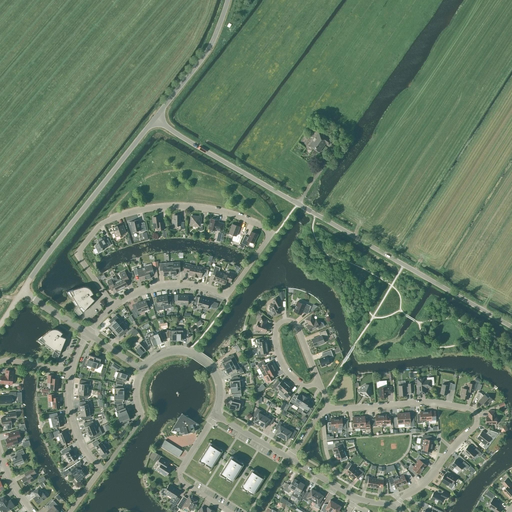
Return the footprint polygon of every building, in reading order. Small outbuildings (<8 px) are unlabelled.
[(309,145),(319,152),(326,143),(329,145),(331,141),(319,132),(309,145)] [(173,221),(173,226),(180,226),(180,229),(184,229),(184,222),(181,222),(181,215),(174,215),(174,221),(173,221)] [(160,224),(159,216),(152,217),(154,228),(157,227),(158,230),(164,229),(163,223),(160,224)] [(200,223),(201,217),(191,216),(190,225),(200,226),(199,230),(202,231),(203,224),(200,223)] [(209,229),(216,231),(216,230),(222,231),(223,224),(218,222),(218,220),(211,219),(209,229)] [(141,232),(146,230),(144,222),(139,223),(138,220),(139,220),(138,220),(128,222),(131,222),(133,232),(132,232),(137,231),(137,232),(138,231),(140,231),(141,232)] [(235,236),(233,240),(238,242),(241,235),(237,234),(240,227),(232,224),(229,234),(235,236)] [(113,238),(123,234),(123,233),(126,232),(123,225),(118,227),(117,226),(112,228),(114,233),(112,234),(113,238)] [(254,243),(258,235),(251,231),(248,238),(245,236),(241,243),(248,246),(250,242),(254,243)] [(99,243),(95,246),(99,252),(103,250),(102,248),(108,245),(108,246),(111,245),(108,238),(105,240),(104,237),(99,239),(100,241),(98,241),(99,243)] [(164,276),(170,275),(169,262),(165,263),(159,263),(160,270),(163,269),(164,276)] [(169,262),(170,275),(176,275),(176,269),(180,268),(180,262),(173,262),(169,262)] [(145,267),(142,268),(145,280),(151,278),(149,272),(153,270),(151,263),(144,265),(145,267)] [(189,275),(195,276),(197,266),(191,265),(191,264),(185,263),(184,272),(187,272),(189,272),(189,275)] [(203,267),(197,266),(195,276),(198,277),(201,277),(202,274),(204,275),(207,276),(208,268),(203,267)] [(219,282),(222,273),(219,271),(220,268),(215,266),(212,274),(215,275),(213,280),(219,282)] [(140,281),(145,280),(142,268),(137,270),(136,268),(133,268),(135,275),(138,275),(140,281)] [(118,280),(122,289),(128,286),(125,280),(128,278),(124,271),(118,274),(121,278),(118,280)] [(226,274),(222,273),(219,282),(225,285),(227,280),(231,281),(234,273),(227,271),(226,274)] [(122,289),(118,280),(116,277),(113,278),(112,277),(106,280),(112,290),(115,288),(117,291),(122,289)] [(94,295),(92,291),(90,289),(89,288),(87,287),(84,286),(82,287),(66,292),(68,291),(70,293),(79,307),(75,312),(79,316),(95,300),(92,298),(94,295)] [(161,296),(163,309),(171,307),(171,295),(167,295),(161,296)] [(183,305),(183,295),(178,295),(174,295),(174,301),(177,301),(177,304),(183,305)] [(189,295),(183,295),(183,305),(188,305),(188,301),(191,302),(192,296),(189,295)] [(163,310),(163,309),(161,296),(156,297),(152,298),(156,311),(163,310)] [(202,308),(205,298),(199,297),(196,296),(195,302),(198,303),(197,306),(202,308)] [(281,303),(277,297),(272,300),(274,304),(269,306),(269,307),(269,309),(270,311),(271,310),(274,316),(281,312),(277,305),(281,303)] [(205,298),(202,308),(207,309),(208,306),(211,307),(213,301),(210,300),(205,298)] [(145,300),(140,302),(144,311),(149,309),(149,308),(151,307),(149,299),(145,300)] [(304,312),(308,314),(311,306),(306,304),(305,305),(301,303),(301,302),(299,302),(298,301),(294,311),(301,315),(303,311),(304,312)] [(137,314),(144,311),(140,302),(135,304),(132,306),(137,314)] [(119,325),(116,322),(119,319),(116,315),(109,320),(111,323),(107,326),(112,331),(119,325)] [(309,324),(306,325),(310,332),(318,327),(319,329),(324,326),(322,322),(319,322),(317,323),(316,320),(314,321),(311,315),(305,319),(307,322),(309,324)] [(265,333),(268,325),(265,324),(265,323),(266,323),(267,319),(261,317),(259,322),(258,322),(256,326),(255,328),(256,328),(255,329),(265,333)] [(112,331),(116,336),(120,333),(122,335),(128,330),(124,326),(125,326),(122,322),(119,325),(112,331)] [(176,330),(177,340),(178,340),(183,341),(183,339),(183,338),(189,338),(189,330),(183,330),(183,329),(182,328),(181,327),(180,326),(179,326),(176,326),(176,330)] [(36,341),(37,341),(38,340),(41,341),(54,351),(52,356),(58,359),(66,338),(63,337),(64,334),(60,331),(58,330),(56,329),(54,329),(52,329),(50,331),(36,341)] [(176,330),(167,330),(167,332),(166,332),(167,339),(167,338),(170,338),(170,339),(170,341),(175,340),(177,340),(176,330)] [(312,339),(314,346),(324,342),(323,338),(328,336),(325,330),(319,333),(320,336),(312,339)] [(154,335),(157,344),(159,343),(164,342),(163,341),(163,339),(165,338),(166,339),(164,333),(163,333),(163,331),(154,335)] [(157,344),(154,335),(145,338),(146,340),(145,341),(148,346),(148,345),(151,344),(151,346),(152,347),(156,345),(156,344),(157,344)] [(257,348),(268,346),(267,340),(263,341),(263,338),(254,339),(255,342),(256,342),(257,348)] [(147,351),(145,349),(144,348),(146,346),(147,347),(144,341),(143,342),(142,341),(134,347),(141,354),(142,353),(147,351)] [(268,346),(257,348),(254,349),(254,350),(254,351),(255,352),(258,351),(258,354),(257,354),(257,357),(265,356),(265,353),(269,352),(268,346)] [(328,358),(333,357),(331,350),(322,353),(323,357),(319,358),(322,367),(330,364),(328,358)] [(224,368),(225,367),(225,369),(234,364),(237,363),(233,354),(223,359),(224,362),(223,363),(221,364),(224,368)] [(91,366),(95,357),(88,355),(86,360),(84,359),(81,366),(86,368),(87,365),(91,366)] [(101,359),(97,358),(95,357),(91,366),(90,370),(94,372),(95,370),(100,373),(103,365),(99,364),(101,359)] [(262,373),(274,367),(271,361),(265,365),(263,361),(257,364),(262,373)] [(236,370),(234,364),(225,369),(226,370),(227,375),(229,374),(230,374),(231,376),(231,377),(237,375),(237,374),(238,373),(238,374),(243,371),(241,367),(236,370)] [(267,382),(273,379),(271,375),(277,372),(274,367),(262,373),(267,382)] [(12,377),(13,371),(6,370),(5,376),(1,376),(1,380),(0,383),(12,384),(13,377),(12,377)] [(123,383),(122,383),(123,380),(124,381),(126,382),(127,377),(126,376),(127,375),(118,372),(115,381),(117,381),(116,382),(123,383)] [(50,389),(58,390),(59,379),(54,379),(54,376),(48,375),(47,382),(51,382),(50,389)] [(231,387),(240,386),(239,377),(238,377),(237,376),(231,378),(232,378),(232,381),(231,381),(229,381),(230,386),(231,386),(231,387)] [(418,394),(426,393),(425,388),(431,387),(431,385),(433,385),(434,384),(433,378),(432,377),(428,378),(427,379),(427,380),(425,380),(424,378),(417,379),(418,394)] [(79,389),(89,390),(89,385),(90,385),(91,382),(80,380),(79,384),(79,389)] [(278,389),(280,391),(287,383),(285,382),(283,380),(279,384),(276,381),(272,386),(277,390),(278,389)] [(380,397),(387,397),(387,393),(388,393),(392,393),(392,386),(387,387),(386,380),(376,381),(377,387),(379,387),(380,397)] [(448,385),(442,384),(441,394),(446,395),(447,390),(451,390),(454,390),(455,384),(452,384),(452,383),(449,382),(448,385)] [(287,383),(280,391),(282,393),(281,395),(286,400),(291,394),(288,392),(291,388),(289,386),(289,385),(288,384),(287,383)] [(399,396),(406,395),(406,392),(409,391),(409,393),(413,392),(412,383),(408,384),(408,387),(405,387),(405,385),(398,386),(399,396)] [(114,394),(124,394),(124,393),(125,388),(123,388),(122,388),(122,385),(123,385),(116,384),(116,385),(114,385),(114,394)] [(461,398),(468,399),(470,391),(473,392),(474,385),(469,384),(468,389),(462,388),(461,398)] [(263,385),(256,390),(258,393),(266,388),(263,385)] [(365,385),(360,388),(360,395),(366,397),(371,394),(371,387),(365,385)] [(240,386),(231,387),(231,389),(230,389),(230,394),(232,394),(234,394),(234,396),(233,397),(240,397),(240,396),(241,396),(240,386)] [(89,390),(79,389),(79,395),(79,398),(85,398),(85,395),(88,395),(89,390)] [(103,399),(102,398),(106,397),(106,391),(97,391),(98,399),(103,399)] [(11,396),(16,396),(16,392),(9,392),(9,395),(0,395),(0,403),(12,403),(11,396)] [(480,399),(478,401),(481,404),(483,403),(486,406),(492,400),(489,396),(488,398),(485,394),(484,395),(481,393),(478,392),(476,397),(479,398),(480,399)] [(299,405),(305,397),(299,393),(297,397),(294,395),(288,404),(291,406),(293,404),(298,407),(299,405)] [(55,398),(55,394),(48,395),(49,401),(52,401),(53,408),(60,407),(59,397),(55,398)] [(124,396),(124,394),(114,394),(114,404),(116,404),(116,405),(123,404),(122,404),(122,401),(124,401),(125,401),(124,396)] [(305,397),(299,405),(304,409),(302,413),(305,415),(311,405),(308,403),(310,400),(305,397)] [(239,399),(233,398),(234,398),(233,401),(231,401),(230,400),(229,405),(230,405),(230,407),(239,409),(241,400),(239,400),(239,399)] [(80,411),(90,409),(92,408),(91,404),(89,404),(86,404),(85,401),(79,402),(79,406),(80,411)] [(115,408),(119,417),(128,413),(127,412),(128,412),(126,407),(125,407),(125,408),(123,408),(122,406),(123,405),(117,406),(117,407),(115,408)] [(253,421),(259,424),(264,416),(260,414),(262,411),(257,408),(253,415),(256,416),(253,421)] [(91,415),(90,409),(80,411),(81,416),(82,420),(91,417),(91,415)] [(426,420),(425,411),(420,412),(420,415),(417,415),(418,423),(423,423),(423,421),(426,420)] [(425,411),(426,420),(429,420),(430,423),(436,423),(435,414),(431,414),(431,411),(425,411)] [(486,417),(486,424),(496,424),(496,416),(495,416),(495,411),(488,411),(488,415),(489,415),(489,417),(486,417)] [(11,419),(17,418),(16,412),(8,414),(9,417),(1,418),(2,426),(6,425),(7,429),(12,428),(11,424),(12,424),(11,419)] [(63,425),(61,415),(58,416),(57,413),(49,414),(50,418),(54,417),(57,427),(63,425)] [(128,415),(128,413),(119,417),(122,426),(124,425),(125,426),(128,425),(127,424),(129,423),(128,420),(130,420),(131,419),(129,415),(128,415)] [(199,425),(199,424),(191,419),(188,417),(188,415),(185,416),(182,413),(180,417),(177,417),(178,420),(176,423),(171,431),(174,426),(176,427),(178,435),(185,433),(186,435),(186,434),(188,434),(188,433),(195,431),(193,423),(194,422),(199,425)] [(398,424),(404,424),(403,413),(397,414),(397,417),(393,417),(394,427),(398,427),(398,424)] [(403,413),(404,424),(410,423),(410,427),(414,426),(414,416),(410,416),(409,413),(403,413)] [(387,417),(387,414),(381,415),(382,424),(382,427),(387,426),(386,426),(391,425),(390,417),(387,417)] [(382,424),(381,415),(375,415),(375,418),(372,419),(372,426),(376,426),(376,425),(382,424)] [(270,419),(264,416),(259,424),(265,428),(268,423),(271,425),(275,418),(271,417),(270,419)] [(359,417),(360,429),(369,429),(369,424),(365,424),(365,416),(359,417)] [(336,419),(337,430),(342,430),(342,429),(346,429),(345,421),(342,421),(342,418),(336,419)] [(334,430),(334,431),(337,430),(336,419),(330,419),(331,422),(328,422),(328,431),(334,430)] [(275,434),(281,437),(286,428),(280,425),(282,423),(279,421),(275,427),(278,429),(275,434)] [(83,423),(85,427),(87,432),(96,428),(93,423),(90,424),(89,422),(83,423)] [(99,427),(96,428),(87,432),(89,437),(91,440),(102,434),(99,427)] [(290,431),(286,428),(281,437),(287,440),(289,436),(293,438),(297,431),(291,428),(290,431)] [(60,433),(58,430),(53,432),(55,437),(59,436),(62,445),(70,442),(65,431),(60,433)] [(487,435),(482,431),(477,438),(485,445),(491,438),(493,439),(498,433),(490,430),(487,435)] [(17,438),(21,437),(19,431),(11,433),(12,436),(11,437),(6,439),(7,442),(6,442),(7,447),(19,443),(17,438)] [(431,436),(423,434),(422,438),(421,438),(420,444),(424,444),(433,446),(434,440),(431,440),(431,436)] [(97,451),(105,445),(102,441),(99,443),(98,440),(92,443),(94,447),(97,451)] [(333,449),(335,454),(344,451),(342,448),(345,447),(343,442),(335,445),(336,448),(333,449)] [(210,443),(199,461),(211,468),(223,451),(210,443)] [(431,452),(433,446),(424,444),(423,450),(421,450),(421,453),(428,454),(429,451),(431,452)] [(108,450),(105,445),(97,451),(100,455),(103,458),(107,454),(106,452),(108,450)] [(473,451),(468,446),(463,451),(471,459),(476,453),(479,456),(482,453),(476,448),(473,451)] [(61,451),(63,455),(65,454),(67,457),(65,458),(68,463),(78,457),(73,449),(71,450),(69,447),(61,451)] [(183,451),(178,448),(174,454),(179,457),(183,451)] [(12,458),(16,467),(15,465),(20,463),(20,464),(25,463),(21,455),(24,453),(23,450),(16,453),(17,456),(12,458)] [(153,451),(149,457),(156,462),(160,456),(153,451)] [(345,456),(344,451),(335,454),(337,459),(340,458),(341,461),(348,459),(347,456),(345,456)] [(415,464),(423,470),(426,465),(424,463),(426,460),(419,454),(415,459),(417,461),(415,464)] [(220,474),(232,482),(244,464),(231,456),(220,474)] [(164,465),(166,462),(160,458),(157,464),(160,466),(157,470),(162,473),(162,474),(165,476),(170,468),(164,465)] [(456,474),(463,466),(466,469),(469,466),(463,461),(461,464),(456,459),(451,465),(454,468),(452,470),(456,474)] [(80,460),(75,463),(64,471),(65,471),(70,467),(72,470),(71,471),(75,477),(74,478),(78,482),(82,479),(82,478),(88,474),(83,468),(82,469),(79,467),(81,464),(79,461),(80,460)] [(349,476),(355,469),(351,465),(352,464),(349,462),(345,468),(347,470),(345,472),(349,476)] [(423,470),(415,464),(414,466),(412,465),(408,469),(415,475),(417,472),(419,474),(423,470)] [(36,473),(33,468),(27,472),(29,474),(22,479),(25,485),(34,480),(32,476),(36,473)] [(355,469),(349,476),(354,479),(356,477),(358,479),(364,472),(360,468),(358,471),(355,469)] [(253,495),(265,477),(252,469),(241,487),(253,495)] [(404,475),(398,477),(402,485),(407,483),(406,480),(409,479),(406,472),(403,473),(404,475)] [(448,485),(447,486),(451,488),(454,484),(452,483),(455,478),(448,474),(447,476),(444,475),(441,480),(448,485)] [(367,486),(373,487),(374,478),(369,477),(369,476),(366,475),(364,483),(367,483),(367,486)] [(377,477),(377,479),(374,478),(373,487),(378,488),(379,485),(382,486),(383,478),(377,477)] [(402,485),(398,477),(393,479),(392,477),(388,479),(391,486),(395,484),(396,487),(402,485)] [(294,491),(299,482),(294,478),(290,485),(287,483),(283,489),(289,493),(291,489),(294,491)] [(509,498),(511,496),(511,490),(509,487),(511,485),(506,479),(502,483),(506,487),(502,490),(509,498)] [(299,482),(294,491),(291,494),(300,500),(304,493),(301,491),(304,485),(299,482)] [(170,502),(175,505),(179,499),(176,497),(180,491),(175,488),(175,489),(169,485),(166,489),(165,488),(162,489),(161,491),(161,494),(164,496),(167,495),(167,494),(172,497),(170,502)] [(39,488),(33,492),(36,496),(34,498),(38,504),(47,498),(42,492),(39,488)] [(312,501),(317,492),(311,489),(309,494),(306,492),(302,498),(307,501),(308,499),(312,501)] [(323,496),(317,492),(312,501),(315,503),(314,506),(319,509),(323,502),(320,500),(323,496)] [(447,499),(448,496),(442,493),(440,496),(433,493),(430,499),(440,503),(443,497),(447,499)] [(8,502),(4,496),(0,499),(0,502),(2,506),(0,506),(0,508),(2,511),(6,511),(15,507),(11,500),(8,502)] [(186,501),(182,499),(177,507),(181,509),(183,507),(189,510),(191,510),(192,508),(195,504),(197,501),(189,496),(186,501)] [(282,498),(280,502),(290,507),(292,504),(282,498)] [(495,511),(498,511),(501,509),(497,506),(499,503),(493,499),(487,506),(495,511)] [(59,511),(55,507),(57,505),(53,500),(47,506),(50,508),(45,511),(59,511)] [(330,511),(335,503),(330,500),(327,506),(324,504),(320,510),(323,511),(325,511),(327,510),(330,511)] [(335,503),(330,511),(337,511),(341,506),(335,503)]
